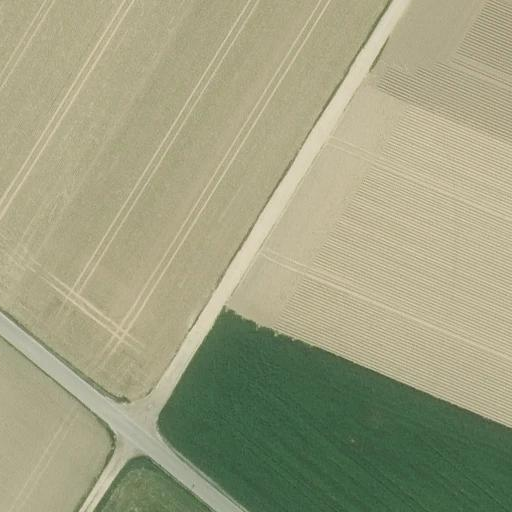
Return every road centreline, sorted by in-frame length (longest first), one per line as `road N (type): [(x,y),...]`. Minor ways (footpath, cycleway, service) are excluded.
road 1 (track): [(405,0),(147,428)]
road 2 (residential): [(0,309),(245,511)]
